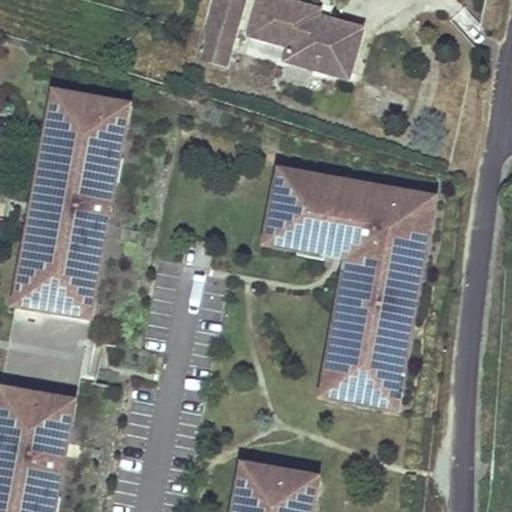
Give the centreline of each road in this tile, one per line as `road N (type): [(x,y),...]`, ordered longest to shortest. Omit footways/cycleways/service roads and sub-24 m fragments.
road 1 (unclassified): [(460,511),(464,409),(511,50)]
road 2 (residential): [(195,273),(149,511)]
